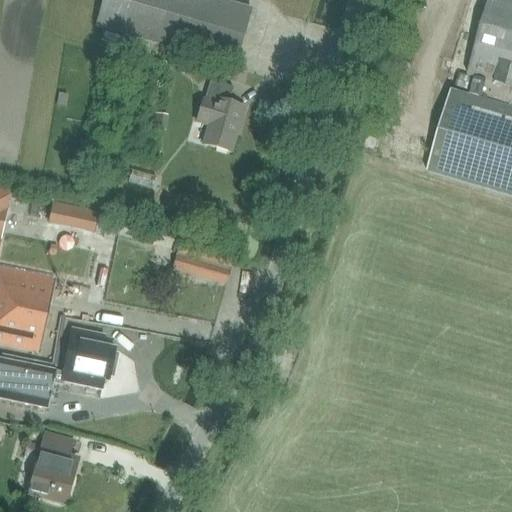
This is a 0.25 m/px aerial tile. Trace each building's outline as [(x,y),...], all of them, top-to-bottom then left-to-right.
[(252,10),(217,0),(102,0),(95,27),(235,68),(252,10)] [(511,0),(491,0),(469,77),(475,79),(470,98),(452,93),(428,174),(511,199),(511,0)] [(211,82),(205,100),(202,99),(195,124),(210,129),(204,146),(229,154),(244,108),(228,103),(233,89),(211,82)] [(134,169),(129,187),(150,193),(155,175),(134,169)] [(0,244),(12,192),(0,189),(0,244)] [(227,287),(233,263),(233,260),(181,246),(174,272),(227,287)] [(0,347),(39,356),(54,283),(0,271),(0,347)] [(97,290),(68,284),(64,300),(94,307),(97,290)] [(103,339),(103,337),(71,331),(62,375),(0,362),(0,401),(48,411),(53,384),(61,386),(62,383),(73,385),(75,376),(89,379),(87,388),(102,391),(104,382),(108,383),(109,377),(113,378),(118,355),(113,355),(114,349),(98,346),(100,338),(103,339)] [(45,437),(42,447),(27,443),(26,450),(40,454),(29,498),(67,507),(78,462),(68,459),(72,443),(45,437)]
